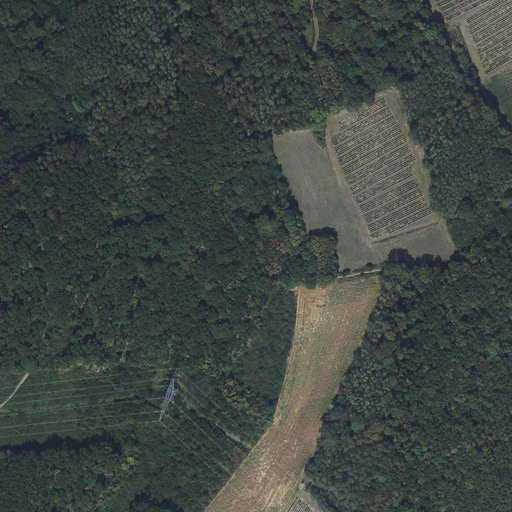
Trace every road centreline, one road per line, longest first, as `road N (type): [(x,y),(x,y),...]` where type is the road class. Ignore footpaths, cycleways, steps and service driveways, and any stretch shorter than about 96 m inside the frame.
road 1 (track): [(511,233),(432,267),(262,283),(160,226),(66,246)]
road 2 (track): [(309,0),(311,73),(375,271)]
road 3 (track): [(66,246),(32,369),(0,406)]
